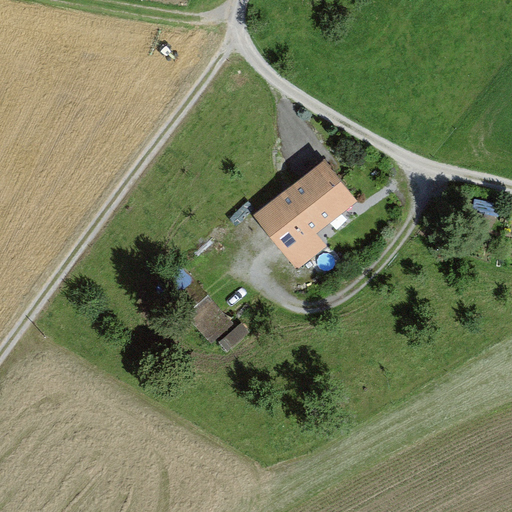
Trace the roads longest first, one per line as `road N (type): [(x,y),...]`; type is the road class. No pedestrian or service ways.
road 1 (track): [(241,0),(229,36),(0,342)]
road 2 (track): [(229,36),(276,81),(413,162),(511,188)]
road 3 (track): [(238,259),(297,306),(314,308),(351,292),(386,258),(418,206),(413,162)]
